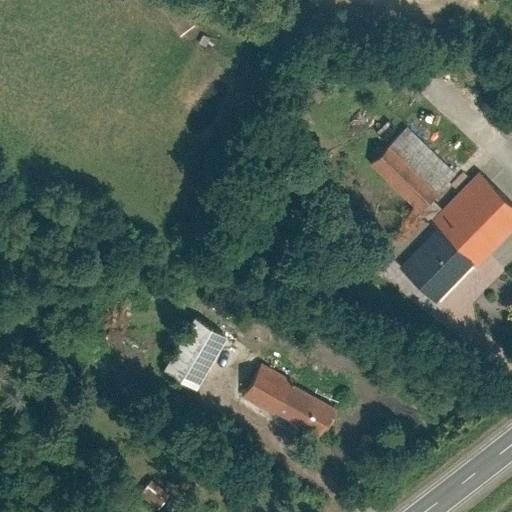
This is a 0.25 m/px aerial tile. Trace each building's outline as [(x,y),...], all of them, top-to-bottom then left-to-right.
[(511,96),(503,88),(483,108),(511,136),(511,96)] [(406,123),(369,162),(417,209),(455,171),(406,123)] [(511,198),(483,170),(398,258),(434,293),(469,257),(477,266),(511,230),(511,198)] [(224,331),(191,312),(160,366),(192,385),(224,331)] [(261,365),(244,397),(317,435),(334,403),(261,365)] [(179,501),(151,479),(138,495),(156,509),(161,503),(171,511),(179,501)]
